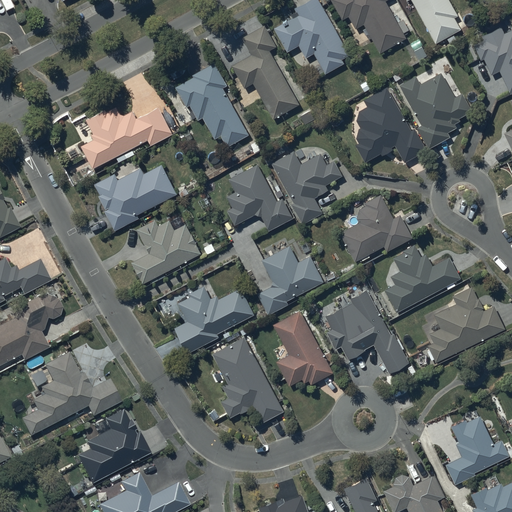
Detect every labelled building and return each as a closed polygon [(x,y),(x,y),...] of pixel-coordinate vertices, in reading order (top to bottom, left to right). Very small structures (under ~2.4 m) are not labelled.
[(349,56),(319,0),(309,0),(294,8),(296,12),(290,15),(292,18),(287,21),(287,19),(282,22),(283,24),(274,28),(287,52),(299,46),(305,58),(314,53),(325,73),(343,64),(341,60),(349,56)] [(386,0),(330,0),(342,20),(348,16),(356,30),(364,25),(380,53),(405,38),(385,1),(386,0)] [(408,0),(412,0),(435,43),(466,27),(459,13),(457,14),(450,0),(407,0),(407,1),(408,0)] [(265,25),(242,37),(252,55),(232,65),(244,89),(254,84),(273,119),(300,105),(270,50),(276,47),(265,25)] [(483,39),(473,44),(481,61),(484,59),(491,75),(500,71),(510,94),(511,93),(511,30),(505,34),(501,27),(482,36),(483,39)] [(227,86),(214,63),(192,74),(194,77),(175,87),(186,107),(189,105),(198,121),(203,118),(214,139),(221,135),(227,147),(249,135),(223,88),(227,86)] [(417,76),(400,85),(422,125),(417,128),(429,149),(450,137),(448,133),(457,127),(455,123),(461,121),(459,118),(473,111),(463,93),(455,97),(442,72),(421,84),(417,76)] [(412,131),(387,86),(364,99),(368,106),(360,111),(357,121),(361,128),(359,129),(357,139),(360,143),(356,145),(365,162),(381,154),(382,155),(393,149),(392,147),(395,145),(405,163),(428,150),(415,129),(412,131)] [(92,139),(80,145),(92,169),(148,142),(150,146),(173,135),(159,107),(136,118),(133,111),(125,115),(120,114),(116,107),(106,112),(101,112),(85,120),(92,134),(90,135),(92,139)] [(294,150),(271,163),(293,203),(291,204),(301,224),(322,212),(314,197),(328,190),(325,185),(342,176),(334,161),(327,165),(321,153),(301,164),(294,150)] [(277,200),(257,163),(244,170),(242,167),(229,174),(231,178),(228,179),(235,192),(226,196),(232,208),(227,211),(235,225),(255,215),(262,216),(269,231),(293,218),(282,197),(277,200)] [(104,210),(115,230),(139,218),(137,215),(177,193),(161,165),(144,174),(141,167),(117,180),(114,173),(94,184),(100,195),(98,196),(106,210),(104,210)] [(0,238),(21,228),(10,205),(5,207),(2,200),(3,199),(0,193),(0,238)] [(359,223),(341,232),(356,261),(385,246),(387,251),(412,238),(400,215),(393,218),(381,195),(365,203),(366,206),(360,209),(357,219),(359,223)] [(155,222),(139,230),(151,254),(133,263),(143,283),(202,254),(196,243),(197,243),(193,234),(191,235),(186,224),(184,225),(180,216),(158,227),(155,222)] [(290,245),(262,260),(273,281),(271,287),(258,293),(268,314),(287,305),(285,301),(324,282),(310,256),(309,257),(307,252),(296,257),(290,245)] [(385,290),(397,312),(460,277),(449,257),(433,266),(427,255),(422,257),(415,245),(404,251),(405,252),(393,258),(400,271),(390,277),(395,285),(385,290)] [(0,302),(3,301),(1,297),(19,288),(22,294),(50,281),(39,258),(17,269),(15,265),(9,268),(4,258),(0,260),(0,302)] [(191,296),(179,303),(188,322),(176,328),(188,352),(218,337),(217,334),(254,315),(241,288),(219,299),(217,295),(211,299),(204,286),(190,293),(191,296)] [(341,349),(347,361),(367,351),(366,350),(373,347),(388,376),(399,370),(411,364),(394,330),(391,331),(368,286),(347,297),(350,302),(322,316),(329,329),(324,332),(335,352),(341,349)] [(436,362),(505,329),(494,304),(484,309),(479,298),(478,299),(472,286),(452,296),(456,304),(434,314),(441,329),(430,334),(434,342),(428,345),(430,350),(427,351),(432,360),(434,359),(436,362)] [(16,316),(0,324),(0,364),(20,355),(22,360),(48,347),(40,332),(47,318),(48,318),(49,318),(50,318),(51,318),(52,318),(53,318),(54,318),(55,317),(56,317),(57,316),(58,315),(59,314),(59,313),(60,312),(60,311),(61,310),(61,309),(61,308),(61,307),(61,306),(61,305),(61,304),(60,303),(60,302),(59,301),(59,300),(58,299),(57,299),(57,298),(56,298),(55,297),(54,297),(45,293),(20,305),(16,316)] [(299,311),(273,325),(290,354),(277,361),(290,386),(302,379),(305,383),(309,381),(311,385),(334,372),(299,311)] [(284,411),(244,337),(213,354),(228,383),(223,386),(229,398),(221,402),(230,418),(240,412),(241,414),(252,408),(261,423),(284,411)] [(38,410),(22,417),(30,434),(87,407),(92,417),(122,402),(110,377),(92,386),(83,368),(79,371),(69,351),(44,364),(52,381),(41,386),(45,394),(33,400),(38,410)] [(88,448),(77,454),(92,483),(150,453),(139,431),(135,433),(134,430),(136,429),(131,420),(129,421),(123,409),(104,419),(109,428),(85,441),(88,448)] [(467,419),(450,426),(457,442),(455,443),(461,457),(446,464),(455,484),(474,475),(473,472),(510,456),(511,457),(511,456),(511,448),(508,451),(503,439),(493,443),(481,415),(468,421),(467,419)] [(0,461),(9,457),(0,440),(0,461)] [(101,511),(174,511),(188,505),(177,482),(150,496),(138,472),(119,482),(124,491),(97,504),(101,511)] [(394,511),(396,511),(406,507),(408,511),(442,511),(437,501),(445,497),(434,475),(416,484),(413,484),(410,477),(402,474),(395,477),(393,484),(394,486),(384,490),(394,511)] [(344,489),(355,511),(377,511),(372,503),(378,500),(367,477),(344,489)] [(473,511),(511,511),(511,482),(503,486),(501,483),(487,490),(486,488),(471,494),(477,507),(472,509),(473,511)] [(284,498),(258,508),(259,511),(308,511),(302,496),(285,502),(284,498)]
